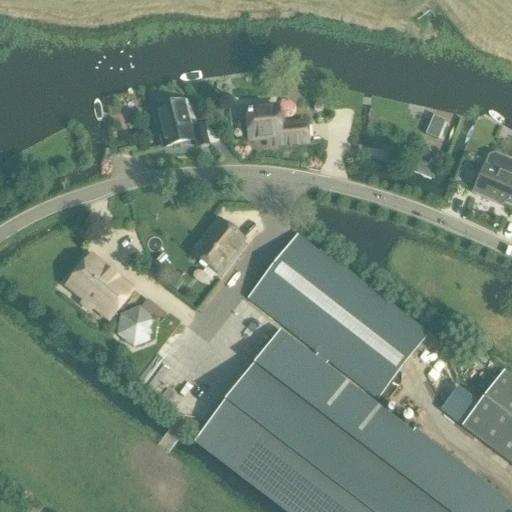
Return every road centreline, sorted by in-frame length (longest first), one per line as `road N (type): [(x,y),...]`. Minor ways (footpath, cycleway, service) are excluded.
road 1 (tertiary): [(0,240),(84,199),(142,183),(272,174),(447,223),(511,252)]
road 2 (track): [(511,14),(444,2),(391,11),(185,3),(93,17),(0,16)]
road 3 (track): [(231,382),(401,511)]
road 4 (track): [(132,511),(212,366)]
